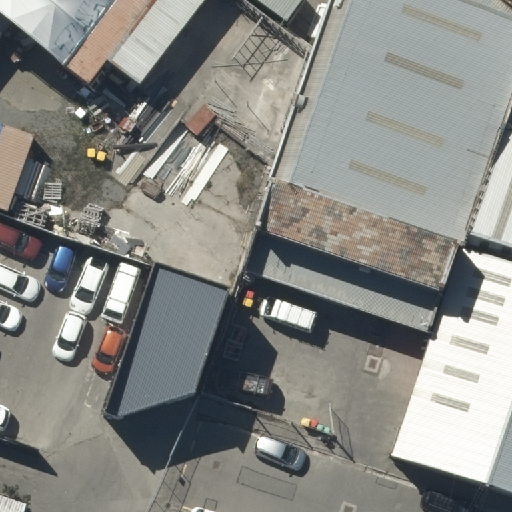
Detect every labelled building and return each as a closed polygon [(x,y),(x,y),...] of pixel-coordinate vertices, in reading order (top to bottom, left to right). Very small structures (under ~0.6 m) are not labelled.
[(0,0),(0,48),(4,51),(8,53),(12,56),(16,58),(20,61),(25,63),(29,65),(33,67),(38,69),(42,72),(46,73),(51,75),(55,77),(60,79),(64,80),(69,82),(89,98),(108,73),(140,98),(216,0),(0,0)] [(511,61),(511,4),(506,0),(323,0),(238,262),(422,323),(511,61)] [(511,252),(459,234),(387,445),(511,487),(511,252)] [(223,273),(145,247),(97,391),(114,397),(184,375),(223,273)] [(0,511),(23,511),(27,498),(0,488),(0,511)]
